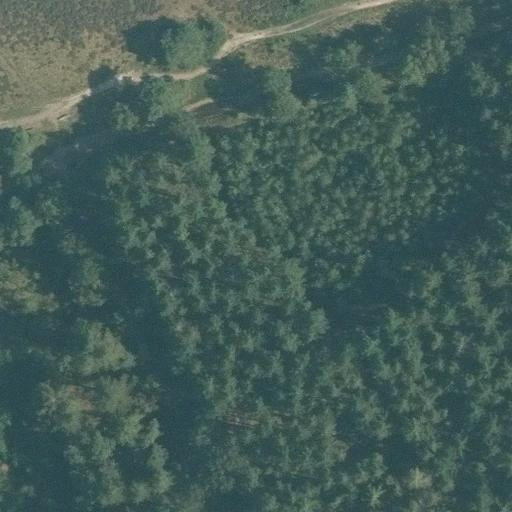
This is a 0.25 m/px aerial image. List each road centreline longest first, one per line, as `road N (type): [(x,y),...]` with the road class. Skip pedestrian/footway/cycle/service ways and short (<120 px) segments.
road 1 (track): [(511,26),(64,158),(0,196)]
road 2 (track): [(64,158),(230,511)]
